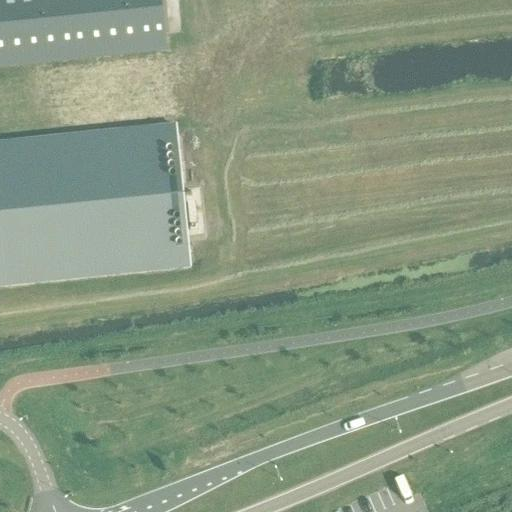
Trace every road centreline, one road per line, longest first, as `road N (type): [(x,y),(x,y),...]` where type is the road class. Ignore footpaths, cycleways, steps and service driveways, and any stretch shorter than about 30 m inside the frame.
road 1 (primary): [(511,370),(239,465),(139,511)]
road 2 (primary): [(259,511),(511,405)]
